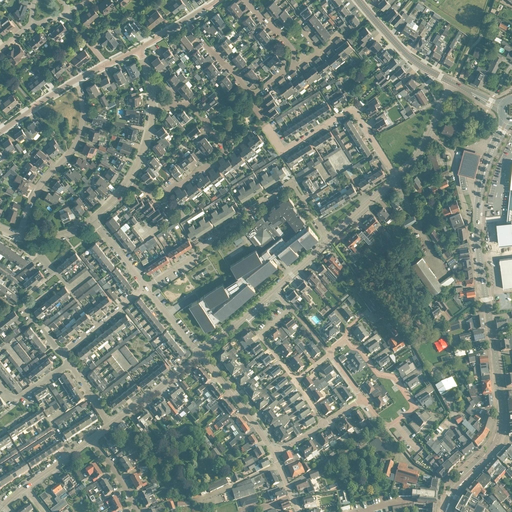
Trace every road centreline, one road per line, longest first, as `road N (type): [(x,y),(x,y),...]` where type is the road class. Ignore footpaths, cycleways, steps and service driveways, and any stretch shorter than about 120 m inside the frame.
road 1 (primary): [(498,437),(477,227),(495,143)]
road 2 (residential): [(328,239),(291,182),(145,287)]
road 3 (residential): [(396,175),(354,110),(283,150),(265,124)]
road 4 (residential): [(20,235),(33,194),(79,133),(75,80)]
road 5 (residential): [(362,400),(392,424),(413,404),(346,341)]
road 6 (secondary): [(450,81),(396,46),(357,0)]
road 7 (residential): [(272,452),(200,354)]
road 8 (residential): [(275,290),(290,307),(261,337),(295,381)]
